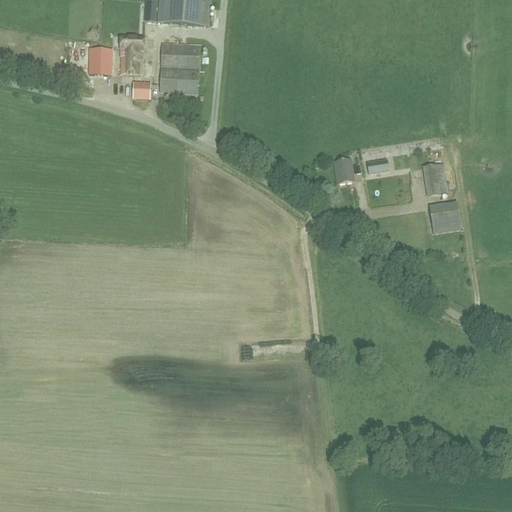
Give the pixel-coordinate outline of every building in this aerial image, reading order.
[(209,28),(210,0),(159,0),(157,24),(209,28)] [(144,40),(121,39),(120,52),(121,52),(120,76),(142,77),(143,53),(144,40)] [(160,95),(197,96),(200,47),(162,46),(160,95)] [(90,50),(89,77),(111,77),(112,51),(90,50)] [(133,84),(133,100),(150,100),(150,84),(133,84)] [(360,175),(361,175),(359,166),(358,161),(356,161),(357,167),(351,168),(350,162),(334,165),(338,186),(354,184),(353,177),(360,175)] [(381,163),(367,165),(369,177),(383,175),(381,163)] [(407,165),(392,168),(398,198),(413,195),(407,165)] [(423,169),(428,199),(448,196),(443,165),(423,169)] [(419,210),(410,214),(408,208),(394,209),(381,214),(375,214),(371,216),(372,226),(385,225),(390,225),(402,221),(416,220),(422,218),(419,210)] [(430,233),(457,226),(452,209),(425,216),(430,233)] [(396,224),(398,234),(425,230),(423,219),(396,224)] [(280,297),(280,307),(296,306),(295,296),(280,297)]
